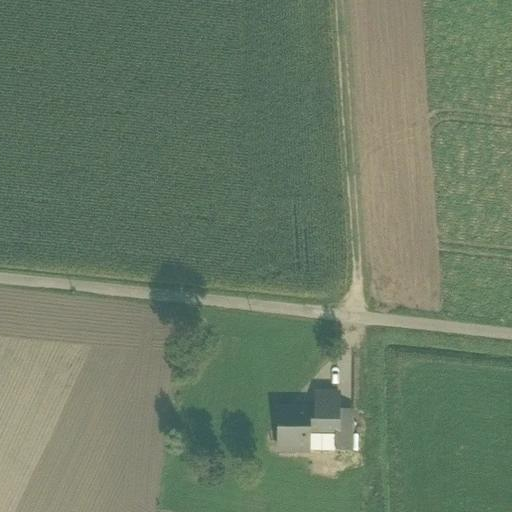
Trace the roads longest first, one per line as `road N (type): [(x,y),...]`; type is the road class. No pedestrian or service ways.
road 1 (unclassified): [(0,277),(511,334)]
road 2 (track): [(352,315),(333,0)]
